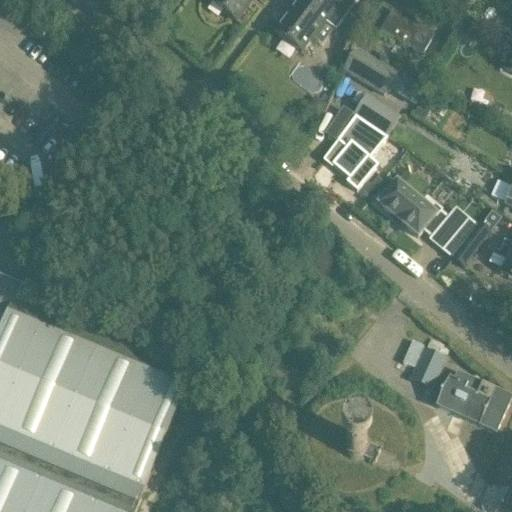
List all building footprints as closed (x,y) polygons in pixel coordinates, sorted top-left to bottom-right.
[(236,24),(253,0),(213,0),(210,4),(236,24)] [(359,1),(358,0),(301,0),(276,35),(302,55),(325,24),(336,33),(359,1)] [(423,58),(435,38),(392,12),(380,33),(423,58)] [(356,53),(344,75),(384,98),(396,76),(356,53)] [(424,124),(437,104),(426,97),(413,117),(424,124)] [(375,133),(386,115),(366,102),(355,119),(375,133)] [(319,104),(314,104),(308,111),(318,119),(326,109),(319,104)] [(340,158),(327,174),(344,188),(341,191),(352,200),(373,174),(365,167),(382,147),(352,126),(332,150),(340,158)] [(511,193),(510,190),(498,184),(491,199),(506,206),(505,207),(511,210),(511,193)] [(422,208),(397,187),(390,195),(387,192),(379,203),(382,205),(379,208),(418,241),(423,235),(432,242),(430,243),(443,254),(469,223),(456,213),(444,228),(435,220),(441,213),(427,202),(422,208)] [(492,214),(486,221),(496,228),(501,221),(492,214)] [(464,270),(491,236),(480,227),(453,262),(464,270)] [(511,248),(505,245),(500,255),(508,259),(501,274),(511,279),(511,248)] [(0,272),(0,511),(136,511),(193,378),(178,372),(179,370),(177,369),(176,371),(160,364),(161,362),(159,362),(158,363),(141,356),(142,354),(140,354),(139,356),(123,349),(124,347),(122,346),(121,348),(104,341),(105,339),(103,338),(102,340),(86,333),(87,331),(85,330),(84,332),(68,326),(68,323),(67,323),(66,325),(49,318),(50,316),(48,315),(47,317),(31,310),(32,308),(30,307),(29,309),(27,308),(33,293),(11,283),(6,270),(0,272)] [(412,345),(402,367),(414,372),(423,350),(412,345)] [(446,363),(424,352),(410,383),(433,393),(446,363)] [(511,400),(458,376),(454,383),(449,381),(437,410),(496,436),(511,400)] [(252,401),(260,384),(246,378),(239,395),(252,401)] [(375,464),(380,453),(369,449),(369,447),(368,443),(365,438),(360,435),(357,435),(353,435),(349,436),(345,439),(343,441),(342,444),(341,447),(341,451),(342,454),(344,458),(347,461),(351,462),(356,463),(358,463),(362,462),(364,460),(375,464)] [(216,492),(210,505),(226,511),(228,511),(234,500),(216,492)]
